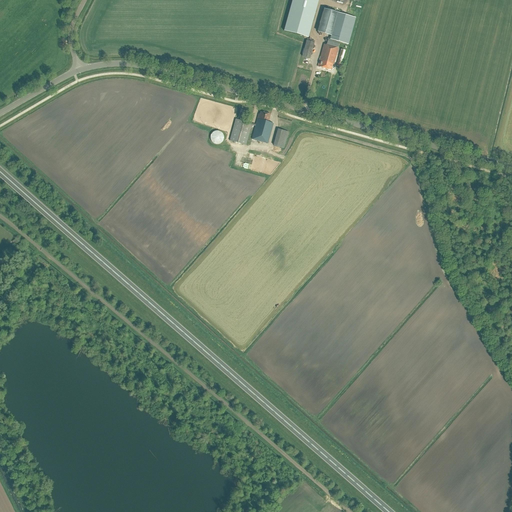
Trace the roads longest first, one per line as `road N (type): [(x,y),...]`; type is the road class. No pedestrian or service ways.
road 1 (trunk): [(388,511),(0,171)]
road 2 (unclassified): [(350,511),(0,215)]
road 3 (secondary): [(511,167),(226,88)]
road 4 (secondary): [(78,70),(138,65),(226,88)]
